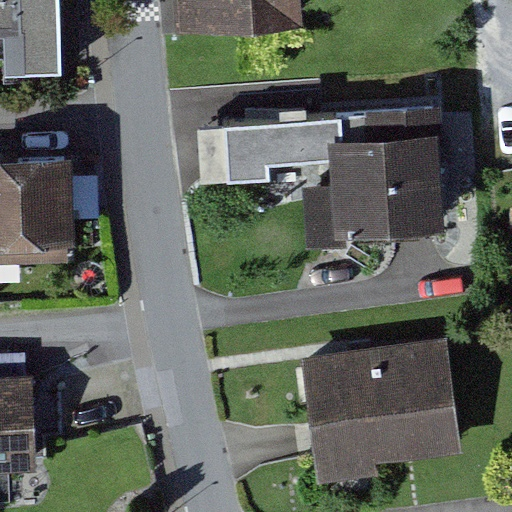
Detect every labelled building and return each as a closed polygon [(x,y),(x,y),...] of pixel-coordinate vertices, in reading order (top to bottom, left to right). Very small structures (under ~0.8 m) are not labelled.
[(25,0),(0,0),(0,32),(28,31),(25,0)] [(306,0),(192,0),(195,27),(308,17),(306,0)] [(449,126),(331,134),(338,227),(455,219),(449,126)] [(80,157),(0,160),(0,255),(85,251),(80,157)] [(448,336),(302,354),(318,482),(378,475),(376,459),(462,448),(448,336)] [(46,368),(0,370),(0,472),(50,470),(46,368)]
